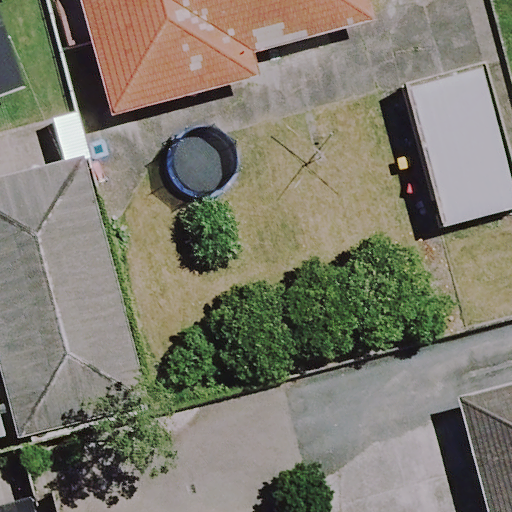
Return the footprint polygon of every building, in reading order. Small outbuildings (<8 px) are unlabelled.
[(375,35),(366,0),(75,0),(108,129),(252,93),(246,68),(375,35)] [(0,108),(20,101),(0,43),(0,108)] [(511,217),(511,210),(483,90),(409,107),(439,235),(511,217)] [(135,412),(74,170),(0,188),(0,415),(7,444),(135,412)] [(511,511),(511,409),(464,420),(484,511),(511,511)]
